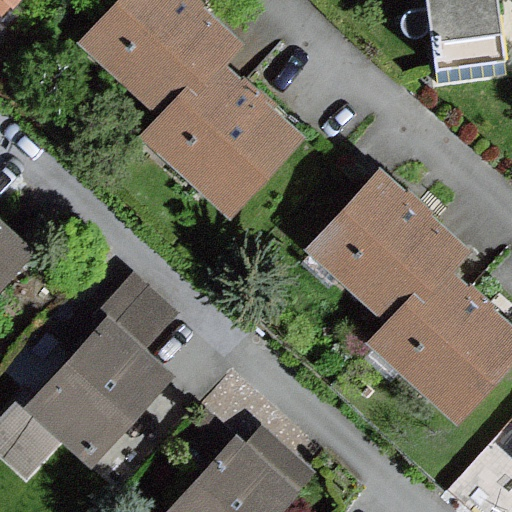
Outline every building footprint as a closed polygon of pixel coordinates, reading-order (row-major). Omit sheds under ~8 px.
[(224,44),(175,0),(101,0),(62,43),(136,111),(118,130),(215,217),(286,139),(205,65),(224,44)] [(511,0),(402,0),(408,78),(490,69),(486,0),(511,0)] [(451,247),(362,168),(290,250),(365,317),(347,338),(443,422),(511,342),(511,336),(433,267),(451,247)] [(0,259),(11,248),(0,237),(0,259)] [(132,274),(0,412),(0,464),(18,482),(54,445),(76,465),(161,376),(139,354),(175,316),(132,274)] [(237,449),(219,432),(143,511),(272,511),(309,474),(258,426),(237,449)]
